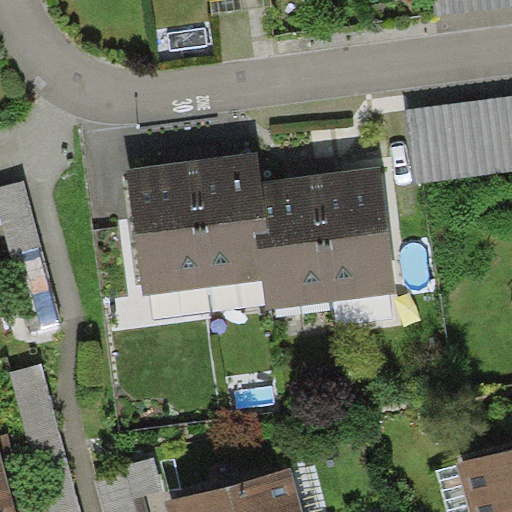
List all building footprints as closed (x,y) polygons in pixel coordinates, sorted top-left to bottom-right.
[(511,0),(434,0),(437,18),(511,7),(511,0)] [(511,170),(511,95),(405,109),(415,183),(511,170)] [(261,151),(191,159),(207,286),(263,280),(257,235),(271,233),(264,179),(261,151)] [(127,167),(144,295),(207,286),(191,159),(127,167)] [(382,164),(319,172),(335,300),(397,292),(382,164)] [(335,300),(319,172),(264,179),(271,233),(257,235),(263,280),(266,309),(335,300)] [(23,180),(0,186),(0,208),(34,331),(63,323),(23,180)] [(81,511),(42,363),(12,372),(47,506),(48,511),(81,511)] [(0,434),(0,452),(3,464),(17,461),(9,432),(0,434)] [(511,511),(511,450),(456,465),(468,511),(511,511)] [(124,465),(126,472),(133,499),(164,491),(154,456),(124,465)] [(16,511),(3,464),(0,465),(0,511),(16,511)] [(301,511),(291,471),(165,503),(167,511),(301,511)] [(126,472),(95,480),(103,511),(136,511),(133,499),(126,472)]
